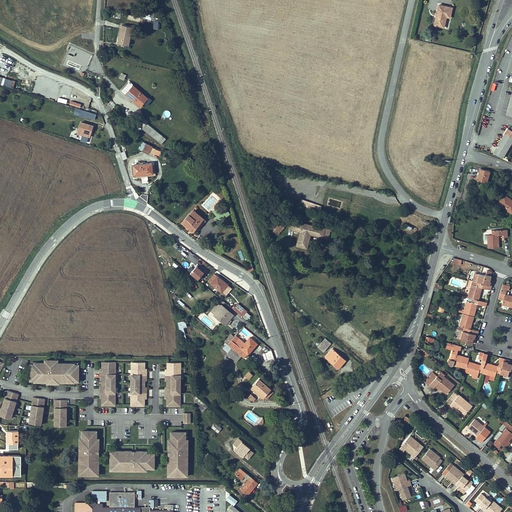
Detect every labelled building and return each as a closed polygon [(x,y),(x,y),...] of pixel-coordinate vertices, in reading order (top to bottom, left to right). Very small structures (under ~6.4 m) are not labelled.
[(450,17),(452,8),(439,5),(434,25),(444,27),(446,16),(450,17)] [(132,27),(122,25),(118,43),(128,46),(132,27)] [(0,83),(13,87),(15,80),(0,75),(0,83)] [(122,91),(138,105),(140,103),(141,105),(147,98),(129,82),(122,91)] [(84,111),(82,116),(94,120),(96,114),(84,111)] [(93,129),(94,126),(80,122),(77,133),(82,135),(89,137),(92,129),(93,129)] [(143,129),(153,137),(157,132),(156,131),(147,124),(143,129)] [(159,128),(156,131),(157,132),(153,137),(164,146),(170,138),(159,128)] [(493,152),(502,158),(511,141),(511,130),(508,128),(493,152)] [(149,154),(152,147),(146,144),(143,151),(149,154)] [(133,165),(134,175),(153,174),(152,163),(133,165)] [(154,163),(152,163),(153,174),(134,175),(134,178),(141,177),(148,177),(156,176),(154,163)] [(477,179),(487,182),(490,171),(480,168),(477,179)] [(250,192),(253,201),(257,200),(257,198),(264,198),(264,200),(266,200),(266,195),(254,196),(254,192),(250,192)] [(511,200),(504,195),(498,204),(511,213),(511,200)] [(318,212),(319,207),(313,204),(300,200),(299,205),(318,212)] [(216,219),(229,215),(227,206),(213,210),(216,219)] [(189,215),(188,214),(182,222),(193,231),(199,223),(201,225),(205,220),(193,210),(189,215)] [(271,228),(274,230),(280,223),(278,221),(271,228)] [(301,222),(294,221),(292,230),(300,232),(296,246),(307,249),(311,234),(328,238),(330,230),(333,231),(334,226),(326,224),(325,228),(301,222)] [(284,227),(280,223),(274,230),(278,234),(284,227)] [(488,244),(489,244),(489,248),(499,248),(499,241),(498,241),(498,234),(502,234),(502,229),(492,230),(492,235),(487,235),(488,244)] [(243,248),(237,250),(241,260),(247,257),(243,248)] [(195,264),(189,272),(198,278),(204,270),(195,264)] [(221,292),(228,285),(214,274),(208,281),(221,292)] [(485,275),(479,274),(477,282),(482,283),(485,284),(492,286),(493,282),(490,281),(490,280),(491,276),(490,275),(486,274),(485,274),(485,275)] [(480,293),(481,287),(482,283),(477,282),(476,285),(471,284),(469,293),(470,293),(469,297),(472,298),(478,300),(479,300),(480,293)] [(502,304),(511,307),(511,306),(511,295),(511,296),(504,294),(505,290),(501,289),(498,299),(503,300),(502,304)] [(476,310),(475,309),(477,303),(478,300),(472,298),(471,302),(468,301),(467,300),(464,309),(465,309),(464,313),(474,316),(476,310)] [(211,311),(214,314),(221,305),(217,304),(211,311)] [(225,324),(226,323),(229,319),(233,314),(221,305),(214,314),(225,324)] [(184,308),(192,314),(193,313),(186,306),(184,308)] [(251,316),(240,307),(237,311),(247,319),(251,316)] [(359,330),(365,324),(351,312),(345,318),(359,330)] [(462,317),(461,321),(459,326),(464,327),(463,330),(468,332),(469,329),(471,323),(472,323),(474,316),(464,313),(463,317),(462,317)] [(190,339),(185,320),(178,322),(183,341),(190,339)] [(472,343),(473,340),(474,338),(476,339),(478,335),(471,333),(468,332),(463,330),(460,339),(466,340),(466,342),(472,343)] [(235,336),(234,336),(232,334),(225,342),(227,344),(228,344),(235,336)] [(228,344),(242,356),(246,351),(248,350),(250,352),(258,343),(250,337),(245,343),(236,335),(235,336),(228,344)] [(324,352),(329,346),(323,340),(318,346),(324,352)] [(448,348),(453,349),(457,351),(457,349),(453,348),(454,344),(448,342),(447,346),(448,348)] [(227,353),(237,362),(242,356),(228,344),(227,344),(223,348),(228,352),(227,353)] [(339,368),(345,360),(332,349),(326,357),(339,368)] [(453,365),(462,367),(462,366),(466,367),(468,361),(469,357),(462,356),(456,355),(457,351),(453,349),(450,359),(448,361),(448,364),(451,365),(452,366),(453,365)] [(271,350),(265,352),(268,359),(274,357),(271,350)] [(478,358),(482,359),(481,363),(485,364),(485,362),(488,354),(480,351),(478,358)] [(500,373),(508,376),(509,372),(509,370),(511,370),(511,365),(511,363),(509,363),(507,362),(508,359),(504,358),(502,365),(501,367),(500,373)] [(30,364),(30,380),(34,380),(34,381),(48,381),(48,380),(51,380),(55,380),(55,382),(59,382),(74,382),(74,381),(78,381),(79,364),(74,364),(74,363),(58,363),(56,363),(56,362),(47,361),(47,363),(45,363),(35,363),(35,364),(30,364)] [(115,405),(115,361),(102,361),(102,368),(102,370),(100,370),(100,378),(102,378),(102,380),(102,386),(102,388),(100,388),(100,396),(102,396),(102,398),(102,405),(115,405)] [(484,366),(480,365),(475,364),(475,363),(468,361),(466,367),(466,369),(465,371),(469,372),(469,373),(473,374),(478,375),(479,371),(482,372),(484,366)] [(145,362),(132,362),(131,405),(144,405),(144,398),(144,396),(146,397),(146,388),(144,388),(144,387),(144,380),(144,379),(146,379),(146,370),(145,370),(145,369),(145,362)] [(180,406),(181,362),(167,362),(167,369),(167,371),(166,371),(165,379),(167,379),(167,381),(167,387),(167,389),(165,389),(165,397),(167,397),(167,399),(167,405),(180,406)] [(486,374),(490,375),(495,377),(496,372),(500,373),(501,367),(497,366),(492,365),(492,364),(485,362),(485,364),(484,366),(482,372),(486,373),(486,374)] [(441,371),(437,375),(429,385),(433,388),(436,385),(447,393),(454,385),(444,376),(445,375),(441,371)] [(426,382),(429,385),(437,375),(434,373),(431,376),(426,382)] [(259,379),(253,386),(264,396),(270,389),(259,379)] [(270,389),(264,396),(253,386),(251,388),(262,398),(267,399),(273,392),(270,389)] [(18,393),(7,390),(0,413),(0,415),(11,418),(18,393)] [(451,404),(459,395),(455,391),(447,401),(451,404)] [(203,412),(208,406),(193,393),(194,405),(203,412)] [(450,405),(458,412),(460,410),(461,411),(465,414),(472,406),(459,395),(451,404),(450,405)] [(45,398),(33,397),(30,423),(41,424),(45,398)] [(66,399),(55,399),(55,425),(66,426),(66,399)] [(479,416),(476,419),(485,426),(487,423),(479,416)] [(490,431),(485,426),(476,419),(475,418),(468,427),(472,430),(477,435),(476,436),(476,437),(482,442),(490,431)] [(215,422),(211,427),(217,432),(221,427),(215,422)] [(511,432),(506,428),(502,433),(497,439),(493,444),(501,450),(505,446),(509,441),(511,437),(511,432)] [(97,431),(82,431),(82,438),(80,438),(79,445),(82,445),(82,457),(79,457),(79,471),(82,471),(82,474),(95,475),(96,471),(98,471),(99,464),(96,464),(96,461),(98,461),(99,453),(96,453),(96,450),(99,450),(99,442),(97,442),(97,438),(97,431)] [(186,440),(186,432),(171,432),(171,440),(171,443),(168,443),(168,450),(171,451),(171,454),(168,454),(168,461),(171,461),(171,465),(168,465),(168,472),(171,472),(171,476),(185,476),(185,472),(188,472),(188,458),(185,458),(185,447),(188,447),(188,440),(186,440)] [(412,454),(421,444),(410,435),(402,446),(406,449),(406,448),(410,451),(409,452),(412,454)] [(250,446),(242,439),(242,440),(238,437),(233,443),(237,446),(235,450),(243,456),(244,455),(249,458),(255,451),(249,448),(250,446)] [(440,457),(430,448),(422,458),(428,463),(429,462),(433,465),(432,467),(435,469),(440,463),(437,461),(440,457)] [(146,468),(154,468),(154,453),(147,453),(143,453),(143,451),(136,451),(135,453),(132,453),(132,451),(124,451),(124,453),(121,453),(121,451),(114,451),(114,454),(110,454),(110,467),(114,467),(114,470),(128,470),(128,468),(139,468),(139,470),(146,470),(146,468)] [(210,454),(206,451),(201,457),(202,458),(201,459),(202,459),(201,460),(202,462),(210,454)] [(445,475),(449,479),(450,477),(453,480),(453,481),(456,484),(463,475),(464,474),(453,465),(445,475)] [(248,494),(258,482),(240,468),(235,473),(242,479),(245,476),(248,479),(241,489),(248,494)] [(25,479),(25,470),(7,470),(7,480),(25,479)] [(405,473),(392,477),(396,487),(399,486),(400,489),(411,485),(410,481),(408,482),(407,480),(405,473)] [(472,483),(463,475),(456,484),(458,486),(460,485),(466,490),(472,483)] [(411,496),(410,492),(409,490),(411,490),(413,489),(411,485),(400,489),(403,498),(411,496)] [(97,501),(106,501),(107,490),(91,489),(91,497),(97,497),(97,501)] [(173,511),(173,505),(168,505),(168,510),(151,509),(151,507),(135,507),(135,497),(138,497),(138,493),(135,493),(135,492),(110,492),(110,507),(103,507),(103,505),(102,504),(102,503),(101,503),(100,503),(98,505),(91,499),(87,503),(77,503),(76,511),(173,511)] [(481,507),(483,510),(491,501),(481,493),(475,500),(482,505),(481,507)] [(487,511),(488,511),(499,511),(503,508),(492,499),(491,501),(483,510),(486,511),(487,511)]
